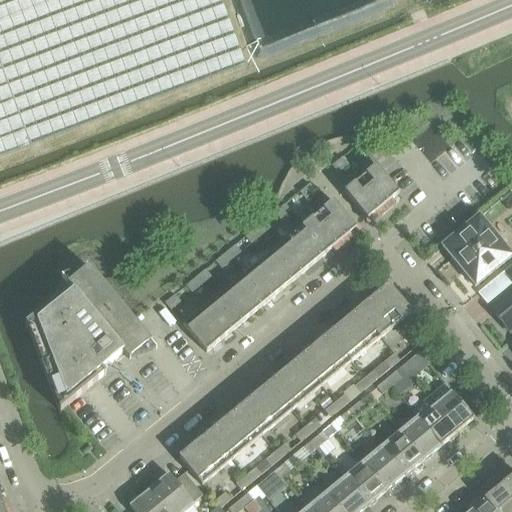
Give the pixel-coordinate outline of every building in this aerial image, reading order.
[(0,0),(0,160),(31,149),(246,67),(222,0),(0,0)] [(341,159),(331,168),(337,174),(347,166),(341,159)] [(367,222),(398,196),(375,168),(344,194),(367,222)] [(309,186),(299,194),(305,201),(315,193),(309,186)] [(206,355),(356,231),(333,203),(183,327),(206,355)] [(284,207),(274,215),(279,222),(289,214),(284,207)] [(479,218),(441,248),(475,289),(511,258),(479,218)] [(257,229),(255,231),(261,237),(263,235),(270,230),(264,223),(257,229)] [(255,231),(245,239),(250,246),(257,240),(258,239),(261,237),(255,231)] [(257,240),(250,246),(256,253),(264,247),(258,239),(257,240)] [(227,253),(225,255),(230,262),(233,260),(240,255),(234,248),(227,253)] [(225,255),(215,264),(220,270),(221,270),(227,265),(229,263),(230,262),(225,255)] [(221,270),(220,270),(226,277),(235,270),(229,263),(227,265),(221,270)] [(129,363),(151,345),(88,268),(66,287),(72,294),(67,299),(64,295),(25,327),(26,329),(58,411),(60,413),(103,378),(104,378),(106,376),(102,372),(122,355),(129,363)] [(511,288),(489,308),(488,308),(509,334),(511,331),(511,269),(505,275),(511,283),(511,288)] [(204,272),(195,280),(200,287),(210,279),(204,272)] [(195,280),(185,288),(190,295),(200,287),(195,280)] [(201,487),(411,315),(388,287),(378,295),(178,459),(201,487)] [(175,297),(165,305),(170,312),(180,304),(175,297)] [(418,336),(409,343),(414,350),(423,343),(418,336)] [(418,355),(424,362),(434,354),(428,347),(418,355)] [(394,356),(383,365),(389,371),(399,363),(394,356)] [(373,373),(364,381),(369,387),(372,385),(379,379),(373,373)] [(395,374),(386,381),(391,388),(392,388),(401,381),(401,380),(395,374)] [(364,381),(354,389),(359,395),(369,387),(364,381)] [(386,381),(376,389),(382,396),(392,388),(391,388),(386,381)] [(353,387),(343,396),(344,397),(349,404),(359,395),(354,389),(353,387)] [(444,387),(428,400),(434,408),(457,435),(473,422),(450,394),(444,387)] [(326,397),(318,404),(324,412),(333,406),(326,397)] [(336,403),(334,405),(339,412),(342,410),(349,404),(344,397),(343,397),(336,403)] [(367,397),(359,404),(364,410),(365,411),(373,404),(367,397)] [(418,418),(417,419),(441,448),(457,435),(434,408),(428,400),(413,412),(418,418)] [(359,404),(349,412),(354,418),(364,410),(359,404)] [(333,406),(324,412),(330,419),(339,412),(334,405),(333,406)] [(349,412),(340,419),(345,426),(354,418),(349,412)] [(417,419),(398,434),(423,464),(441,448),(417,419)] [(307,427),(304,429),(310,436),(313,434),(319,428),(320,428),(314,421),(307,427)] [(300,444),(310,436),(304,429),(294,437),(300,444)] [(398,434),(380,449),(404,479),(423,464),(398,434)] [(319,437),(312,442),(317,449),(327,441),(321,435),(319,437)] [(312,442),(303,450),(308,457),(317,449),(312,442)] [(285,445),(275,453),(280,461),(290,452),(285,445)] [(380,449),(361,465),(385,494),(404,479),(380,449)] [(275,453),(265,461),(271,468),(280,461),(275,453)] [(361,465),(343,480),(367,509),(385,494),(361,465)] [(284,466),(275,473),(280,479),(289,472),(284,466)] [(254,471),(244,478),(250,485),(259,478),(254,471)] [(275,473),(264,482),(269,489),(280,479),(275,473)] [(168,476),(148,492),(164,511),(188,511),(194,508),(192,506),(202,498),(184,476),(174,484),(168,476)] [(511,477),(500,488),(511,502),(511,477)] [(244,478),(235,486),(241,493),(250,485),(244,478)] [(343,480),(324,495),(337,511),(363,511),(367,509),(343,480)] [(256,488),(247,496),(253,502),(253,503),(258,499),(261,502),(265,499),(256,488)] [(511,511),(511,502),(500,488),(484,501),(493,511),(511,511)] [(164,511),(148,492),(129,508),(132,511),(164,511)] [(225,495),(214,503),(218,508),(220,510),(230,502),(225,495)] [(337,511),(324,495),(306,510),(306,511),(337,511)] [(247,496),(238,503),(243,510),(253,502),(247,496)] [(3,507),(0,499),(0,511),(11,511),(8,505),(3,507)] [(493,511),(484,501),(470,511),(493,511)] [(238,503),(227,511),(240,511),(243,510),(238,503)]
